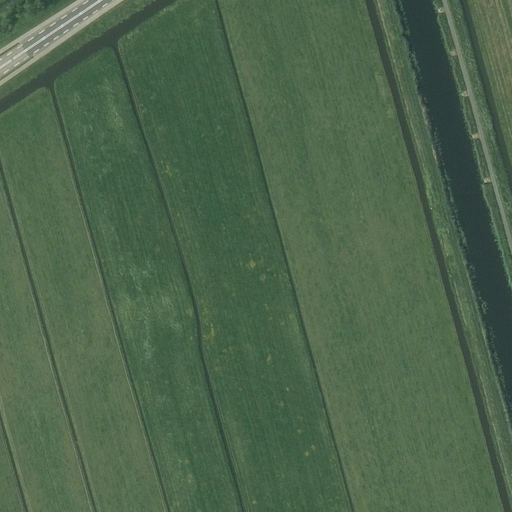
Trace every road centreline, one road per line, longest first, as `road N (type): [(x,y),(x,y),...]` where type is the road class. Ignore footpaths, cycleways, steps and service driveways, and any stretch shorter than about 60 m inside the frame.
road 1 (track): [(382,0),(511,484)]
road 2 (primary): [(0,69),(103,0)]
